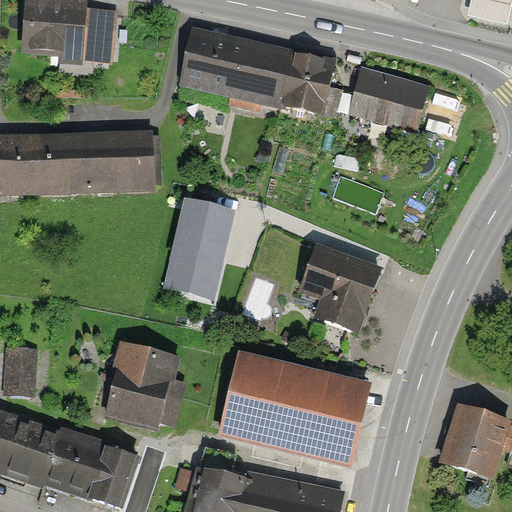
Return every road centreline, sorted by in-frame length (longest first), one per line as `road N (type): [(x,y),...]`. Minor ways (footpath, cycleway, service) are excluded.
road 1 (secondary): [(511,188),(471,255),(430,349),(388,511)]
road 2 (secondary): [(219,0),(424,44),(511,73)]
